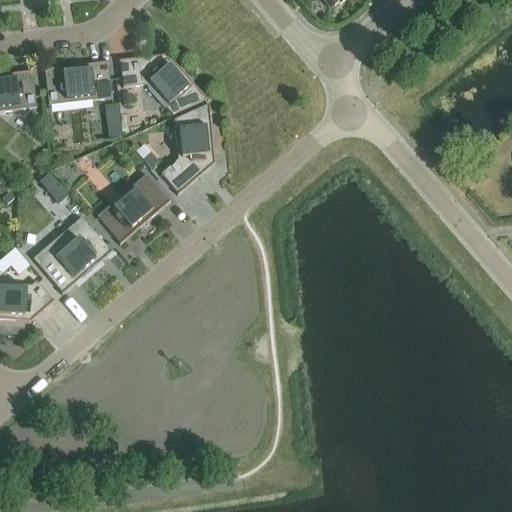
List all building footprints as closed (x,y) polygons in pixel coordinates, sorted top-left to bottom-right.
[(319,0),(330,12),(344,0),(319,0)] [(167,57),(118,63),(119,64),(120,64),(123,90),(145,87),(172,117),(206,102),(207,103),(208,102),(167,57)] [(109,64),(43,72),(43,74),(44,74),(49,108),(112,101),(108,66),(109,66),(109,64)] [(33,74),(0,77),(0,114),(36,110),(32,75),(33,75),(33,74)] [(132,106),(131,95),(123,96),(124,107),(132,106)] [(178,162),(161,176),(178,196),(177,197),(177,198),(215,166),(209,106),(207,106),(208,107),(174,122),(178,162)] [(117,107),(107,108),(108,119),(118,118),(117,107)] [(151,155),(143,162),(151,171),(159,164),(151,155)] [(50,175),(40,184),(58,206),(69,198),(50,175)] [(146,177),(97,219),(120,246),(119,247),(120,248),(170,204),(169,203),(168,204),(146,177)] [(7,207),(14,200),(10,195),(2,201),(7,207)] [(82,220),(33,261),(62,295),(61,296),(62,297),(112,254),(112,253),(111,254),(82,220)] [(0,321),(30,324),(55,303),(54,302),(53,303),(36,283),(31,288),(0,285),(0,321)]
